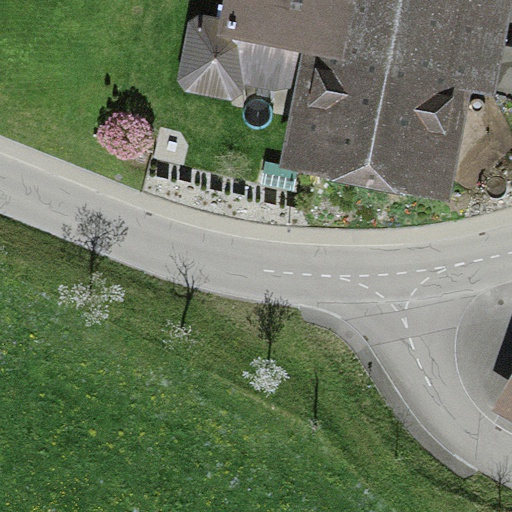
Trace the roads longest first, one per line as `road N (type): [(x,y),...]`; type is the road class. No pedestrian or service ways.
road 1 (unclassified): [(0,190),(239,268),(392,280)]
road 2 (residential): [(392,280),(433,402),(511,467)]
road 3 (unclassified): [(392,280),(511,249)]
